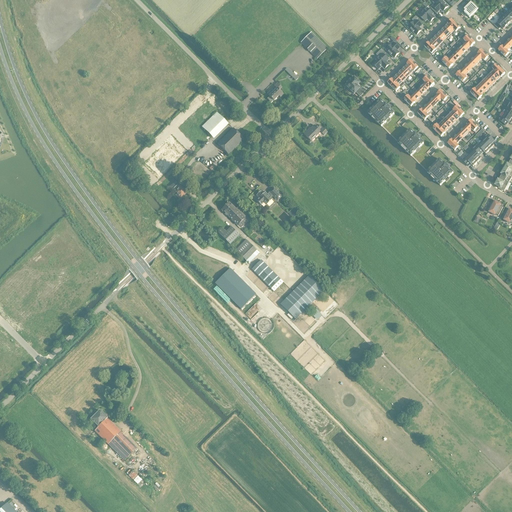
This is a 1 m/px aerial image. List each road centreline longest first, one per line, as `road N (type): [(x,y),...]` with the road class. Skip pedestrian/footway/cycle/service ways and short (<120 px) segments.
road 1 (tertiary): [(360,511),(80,185),(28,100),(0,18)]
road 2 (tertiary): [(0,48),(45,148),(97,221),(349,511)]
road 3 (unclassified): [(272,136),(135,0)]
road 4 (unclassified): [(173,235),(272,136)]
road 5 (residential): [(380,83),(448,15),(482,42)]
